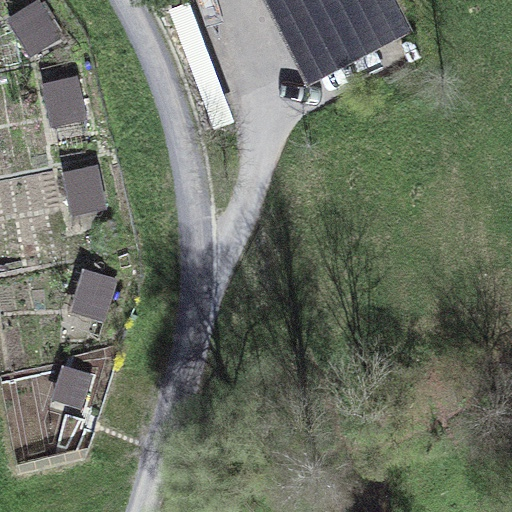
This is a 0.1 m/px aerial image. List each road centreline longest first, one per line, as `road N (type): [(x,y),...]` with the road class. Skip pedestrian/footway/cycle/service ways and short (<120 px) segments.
road 1 (track): [(136,511),(179,384),(201,243),(176,110),(127,0)]
road 2 (track): [(270,0),(289,34),(261,154),(238,225),(195,279)]
